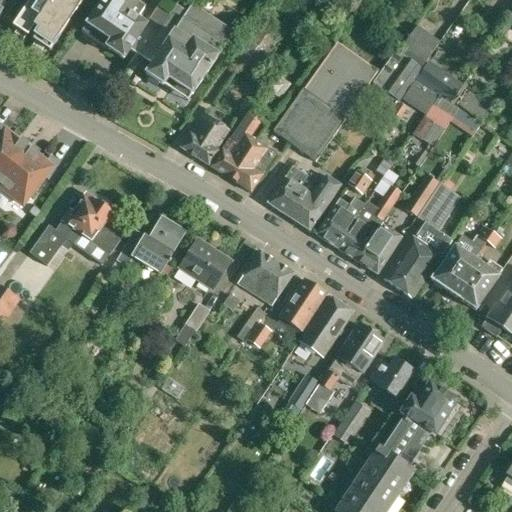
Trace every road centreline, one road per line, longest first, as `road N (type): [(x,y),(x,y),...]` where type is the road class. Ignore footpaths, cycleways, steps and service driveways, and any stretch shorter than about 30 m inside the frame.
road 1 (residential): [(511,395),(296,249),(0,81)]
road 2 (residential): [(439,511),(511,403)]
